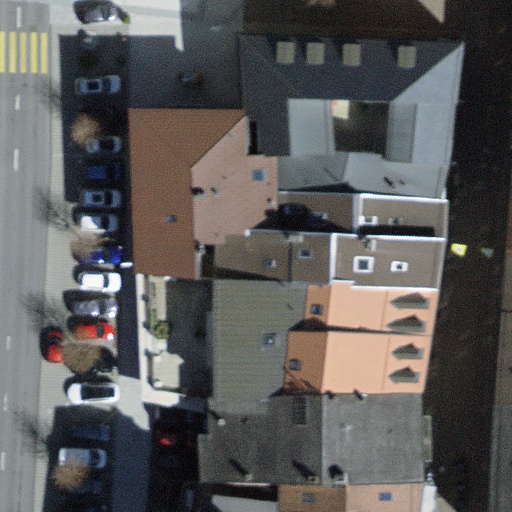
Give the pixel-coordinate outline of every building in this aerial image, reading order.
[(235,41),(233,105),(233,122),(277,127),(279,101),(450,110),(450,105),(453,75),(456,46),(381,44),(235,41)] [(233,122),(231,160),(268,162),(443,165),(450,110),(279,101),(277,127),(233,122)] [(268,162),(231,160),(233,122),(194,121),(127,118),(127,199),(127,279),(220,283),(223,225),(266,227),(268,162)] [(443,165),(268,162),(266,227),(434,238),(435,228),(442,174),(443,165)] [(266,227),(223,225),(220,283),(431,296),(432,273),(434,238),(266,227)] [(133,340),(140,410),(192,407),(412,395),(421,350),(431,296),(220,283),(127,279),(133,340)] [(402,511),(408,441),(412,395),(192,407),(192,412),(193,466),(192,511),(402,511)] [(511,511),(511,399),(504,399),(500,473),(498,511),(511,511)]
